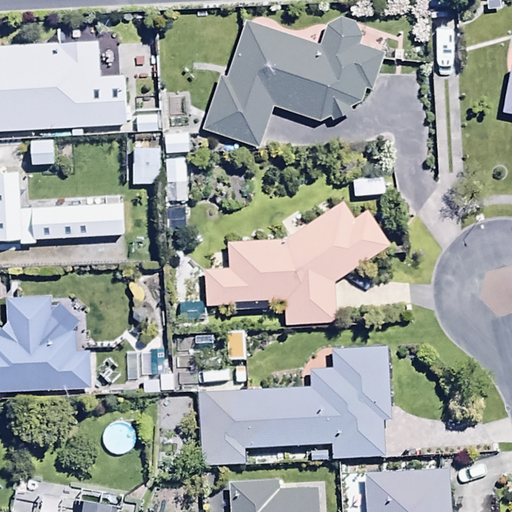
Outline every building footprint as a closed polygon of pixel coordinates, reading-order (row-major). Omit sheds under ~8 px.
[(356,49),(359,40),(351,24),(337,20),(325,30),(319,50),(244,26),(227,80),(218,77),(201,131),(255,149),(268,107),(329,127),(366,102),(381,56),(356,49)] [(0,134),(125,129),(122,78),(98,80),(96,43),(0,47),(0,134)] [(511,68),(507,72),(499,115),(511,117),(511,68)] [(158,117),(134,118),(134,137),(158,136),(158,117)] [(186,156),(186,134),(162,135),(162,157),(186,156)] [(0,143),(0,176),(29,175),(28,142),(0,143)] [(157,151),(132,151),(131,187),(157,188),(157,151)] [(184,161),(163,162),(163,187),(185,186),(184,161)] [(232,305),(281,304),(283,327),(334,326),(333,283),(387,249),(365,213),(353,221),(341,203),(279,242),(226,244),(227,271),(203,272),(205,310),(232,309),(232,305)] [(209,213),(179,216),(181,232),(211,229),(209,213)] [(4,326),(0,332),(0,393),(94,390),(92,353),(77,354),(76,321),(51,322),(50,299),(4,300),(4,326)] [(314,362),(308,372),(309,389),(202,395),(204,464),(242,464),(241,452),(333,448),(333,462),(381,459),(379,422),(387,421),(383,349),(330,351),(330,356),(321,357),(314,362)] [(448,511),(448,476),(364,479),(364,511),(448,511)] [(277,483),(228,486),(229,511),(316,511),(316,492),(278,494),(277,483)]
